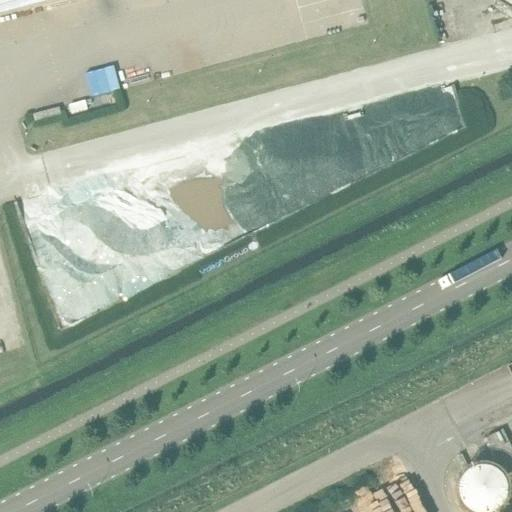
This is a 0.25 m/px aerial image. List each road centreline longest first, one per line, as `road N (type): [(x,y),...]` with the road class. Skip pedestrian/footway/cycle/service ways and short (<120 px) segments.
road 1 (unclassified): [(511,263),(17,511)]
road 2 (unknown): [(428,427),(257,511)]
